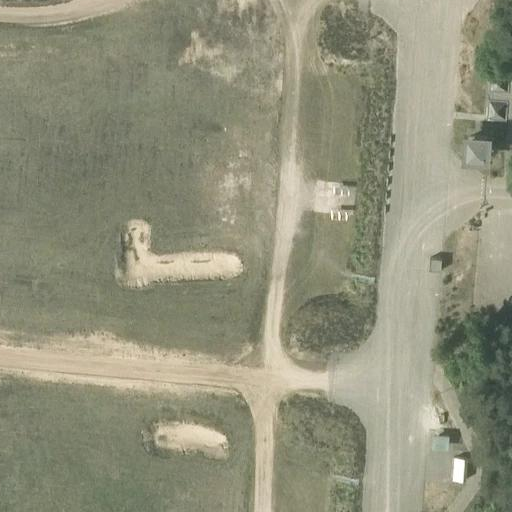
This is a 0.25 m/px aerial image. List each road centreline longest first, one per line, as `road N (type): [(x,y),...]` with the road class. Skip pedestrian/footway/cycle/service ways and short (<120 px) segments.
road 1 (track): [(311,0),(300,26),(261,511)]
road 2 (track): [(0,358),(398,385)]
